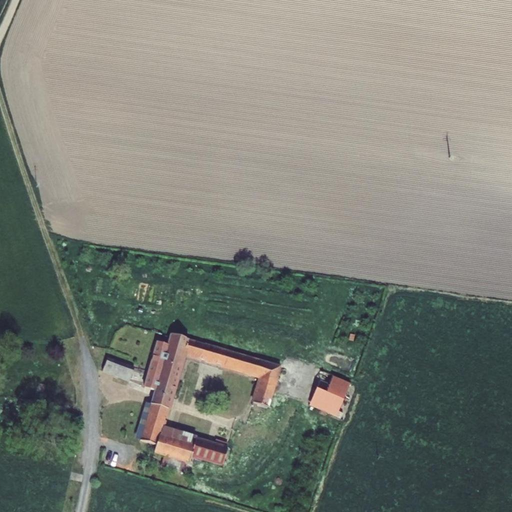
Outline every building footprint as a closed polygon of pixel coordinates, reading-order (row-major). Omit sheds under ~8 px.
[(157,342),(145,388),(154,392),(150,406),(142,404),(139,417),(135,416),(129,437),(156,446),(191,456),(223,466),(227,449),(230,443),(225,441),(215,438),(214,445),(195,440),(193,446),(160,435),(184,355),(262,377),(254,403),(264,406),(269,408),(280,366),(262,361),(268,341),(241,334),(236,354),(171,335),(168,346),(157,342)] [(107,358),(103,372),(129,383),(135,368),(107,358)] [(309,407),(336,417),(349,383),(322,372),(309,407)] [(254,403),(245,418),(255,423),(264,406),(254,403)] [(231,429),(225,441),(230,443),(237,431),(231,429)] [(190,465),(191,456),(156,446),(154,453),(190,465)]
